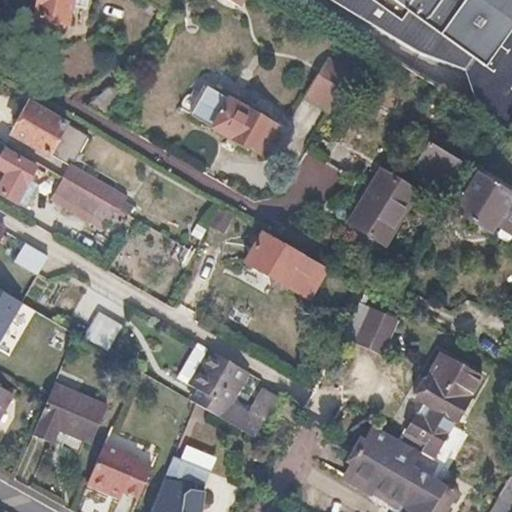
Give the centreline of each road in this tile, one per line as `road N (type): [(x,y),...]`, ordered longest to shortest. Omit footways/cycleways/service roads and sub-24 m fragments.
road 1 (residential): [(0,64),(324,250)]
road 2 (residential): [(0,217),(313,391)]
